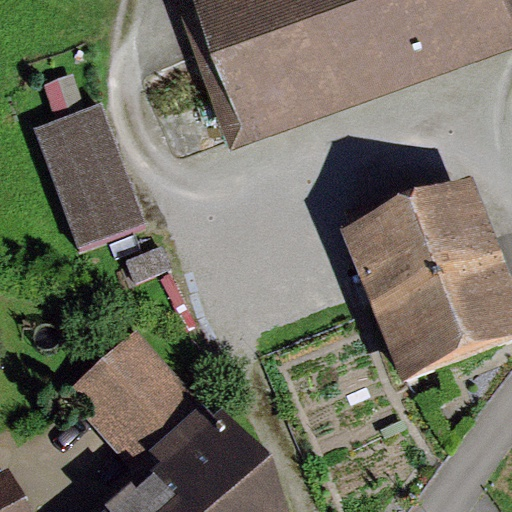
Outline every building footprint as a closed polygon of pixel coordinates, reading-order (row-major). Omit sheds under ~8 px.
[(511,0),(182,0),(231,136),(511,35),(511,0)] [(88,116),(30,137),(74,252),(131,231),(88,116)] [(311,189),(221,223),(258,323),(349,289),(311,189)] [(472,190),(341,240),(399,389),(511,344),(511,291),(502,266),(472,190)] [(120,511),(284,511),(274,476),(221,419),(217,423),(140,340),(74,401),(151,484),(120,511)] [(0,511),(27,511),(10,477),(0,482),(0,511)]
